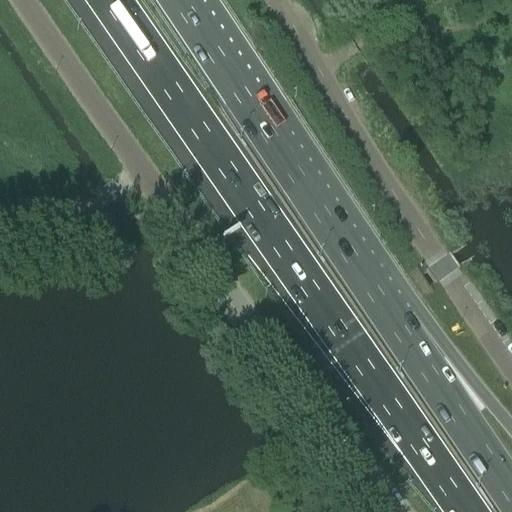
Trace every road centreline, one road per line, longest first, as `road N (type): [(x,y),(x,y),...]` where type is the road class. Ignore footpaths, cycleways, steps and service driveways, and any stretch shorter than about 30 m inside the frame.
road 1 (tertiary): [(388,511),(25,0)]
road 2 (motorway): [(110,0),(467,511)]
road 3 (tertiary): [(511,371),(271,0)]
road 4 (motorway): [(374,286),(180,0)]
road 5 (motorway): [(511,495),(374,286)]
road 6 (motorway): [(511,427),(417,309),(374,286)]
